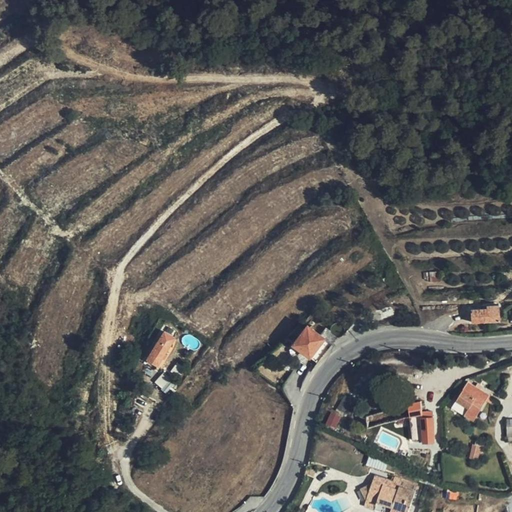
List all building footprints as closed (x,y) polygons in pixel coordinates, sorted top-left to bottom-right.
[(499,320),(499,304),(487,305),(487,308),(471,309),(472,322),(499,320)] [(328,342),(332,345),(337,339),(328,332),(328,331),(322,337),(303,322),(289,341),(313,360),(328,342)] [(156,364),(174,336),(165,331),(147,359),(156,364)] [(273,370),(285,359),(280,354),(268,364),(273,370)] [(473,423),(488,396),(467,384),(452,411),(473,423)] [(414,420),(426,418),(425,415),(424,406),(412,408),(414,420)] [(425,415),(426,418),(424,446),(435,446),(436,416),(425,415)] [(479,461),(483,447),(476,445),(473,459),(479,461)] [(410,511),(416,494),(401,490),(400,493),(393,491),(394,487),(395,485),(375,479),(367,505),(379,508),(392,511),(410,511)]
